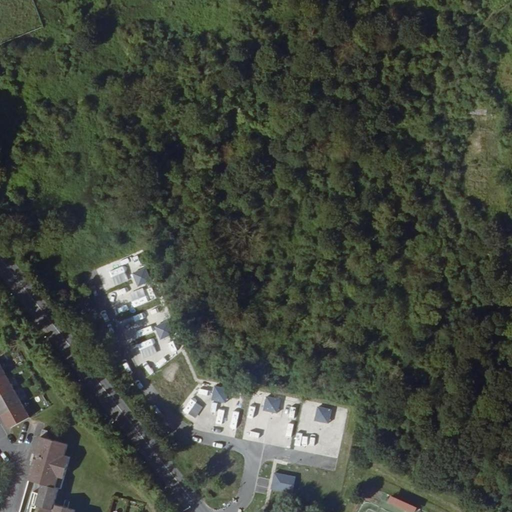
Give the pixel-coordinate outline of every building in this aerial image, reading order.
[(473,104),(470,113),(486,117),(488,108),(473,104)] [(145,266),(132,272),(138,285),(151,279),(145,266)] [(170,319),(155,324),(160,337),(174,332),(170,319)] [(155,361),(145,364),(149,375),(158,371),(155,361)] [(13,426),(14,425),(15,422),(27,413),(0,370),(0,410),(6,420),(8,418),(13,426)] [(215,384),(212,399),(227,401),(229,387),(215,384)] [(266,395),(264,410),(278,412),(281,397),(266,395)] [(187,404),(184,410),(194,415),(197,409),(187,404)] [(318,405),(315,420),(330,422),(332,408),(318,405)] [(27,413),(15,422),(16,423),(29,416),(27,413)] [(39,443),(37,450),(55,474),(63,484),(66,474),(69,463),(64,462),(67,450),(39,443)] [(63,484),(55,474),(37,450),(34,462),(43,464),(42,470),(32,467),(31,474),(27,486),(41,490),(35,511),(39,511),(61,511),(53,510),(57,494),(55,494),(58,482),(63,484)] [(34,462),(32,467),(42,470),(43,464),(34,462)] [(271,488),(292,493),(296,475),(275,470),(271,488)] [(369,486),(366,493),(379,499),(383,492),(369,486)] [(397,497),(394,504),(415,511),(418,503),(397,497)]
